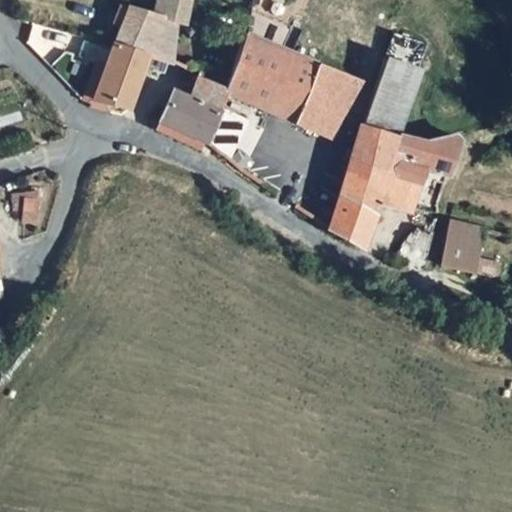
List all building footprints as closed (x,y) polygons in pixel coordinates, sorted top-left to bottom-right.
[(142,57),(167,66),(172,45),(159,42),(163,20),(176,23),(181,24),(184,0),(152,0),(149,15),(119,6),(109,46),(142,57)] [(159,42),(172,45),(176,23),(163,20),(159,42)] [(345,108),(357,80),(245,35),(232,69),(302,97),(291,121),(318,132),(332,102),(342,107),(345,108)] [(92,111),(105,114),(109,103),(127,108),(135,83),(142,57),(109,46),(108,51),(85,43),(80,59),(103,66),(91,98),(95,99),(93,104),(92,111)] [(384,55),(374,87),(351,161),(387,173),(398,132),(418,67),(384,55)] [(135,83),(167,66),(142,57),(135,83)] [(229,78),(223,93),(291,121),(302,97),(232,69),(229,78)] [(203,140),(223,93),(194,80),(186,97),(169,89),(155,122),(203,140)] [(332,102),(318,132),(328,136),(342,107),(332,102)] [(426,141),(398,132),(387,173),(409,180),(413,181),(417,164),(448,172),(459,141),(454,133),(426,141)] [(224,158),(242,172),(250,161),(231,146),(224,158)] [(374,216),(380,197),(387,173),(351,161),(339,203),(374,216)] [(387,173),(380,197),(403,206),(409,180),(387,173)] [(24,191),(22,221),(37,222),(39,192),(24,191)] [(331,227),(363,245),(374,216),(339,203),(331,227)] [(449,219),(440,264),(481,271),(485,225),(449,219)]
